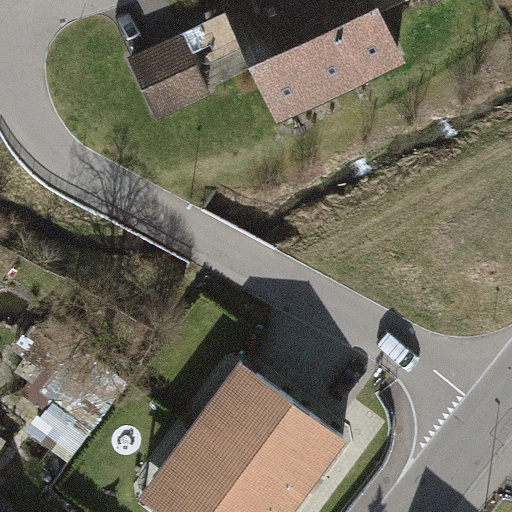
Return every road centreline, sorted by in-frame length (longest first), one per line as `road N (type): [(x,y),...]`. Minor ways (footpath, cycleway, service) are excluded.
road 1 (residential): [(0,58),(32,144),(509,405)]
road 2 (tertiary): [(423,511),(509,405)]
